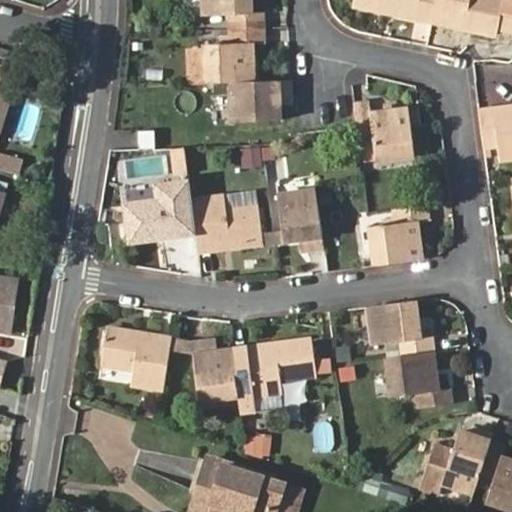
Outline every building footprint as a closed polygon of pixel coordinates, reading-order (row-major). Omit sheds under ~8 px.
[(232,14),(233,29),(263,29),(263,13),(251,13),(250,0),(207,0),(208,15),(232,14)] [(431,19),(435,0),(355,0),(355,3),(431,19)] [(511,0),(435,0),(431,19),(497,33),(499,25),(511,27),(511,0)] [(208,46),(210,83),(234,83),(253,82),(253,44),(264,43),(263,29),(233,29),(235,45),(208,46)] [(0,129),(16,74),(0,68),(0,129)] [(253,82),(234,83),(235,121),(281,119),(280,96),(291,96),(291,81),(253,82)] [(358,125),(360,136),(375,134),(379,159),(414,154),(410,125),(409,111),(372,114),(371,103),(355,105),(358,125)] [(511,103),(479,108),(483,145),(498,143),(500,157),(511,155),(511,103)] [(139,130),(140,147),(158,146),(157,130),(139,130)] [(172,146),(175,172),(189,170),(186,145),(172,146)] [(210,170),(206,151),(191,154),(193,173),(210,170)] [(0,170),(20,177),(25,163),(2,155),(1,159),(0,158),(0,170)] [(133,240),(197,233),(193,201),(191,182),(158,187),(159,202),(128,206),(133,240)] [(126,192),(128,206),(159,202),(158,187),(126,192)] [(324,246),(316,192),(280,196),(286,238),(307,236),(309,247),(324,246)] [(197,233),(200,251),(263,242),(259,207),(228,210),(225,196),(193,201),(197,233)] [(426,205),(395,209),(397,224),(372,228),(377,266),(422,259),(416,221),(427,220),(426,205)] [(16,278),(0,274),(0,327),(7,328),(16,278)] [(415,302),(371,308),(376,343),(399,341),(401,357),(434,353),(432,337),(420,338),(415,302)] [(133,383),(164,388),(172,340),(109,329),(103,363),(136,369),(133,383)] [(311,340),(233,349),(238,384),(254,382),(255,393),(282,390),(281,378),(316,374),(311,340)] [(238,384),(233,349),(210,352),(208,342),(193,344),(201,399),(239,395),(239,394),(238,384)] [(352,360),(351,347),(338,348),(340,362),(352,360)] [(439,390),(434,353),(401,357),(389,358),(393,396),(420,393),(422,407),(451,404),(450,389),(439,390)] [(356,379),(356,367),(343,368),(344,381),(356,379)] [(254,382),(238,384),(239,394),(255,393),(254,382)] [(282,390),(255,393),(257,407),(284,405),(282,390)] [(482,472),(492,442),(494,436),(471,427),(469,435),(461,433),(455,452),(435,445),(425,476),(444,482),(475,492),(482,472)] [(511,460),(502,457),(505,446),(492,442),(482,472),(496,476),(488,501),(511,509),(511,460)] [(299,511),(306,495),(208,462),(191,511),(299,511)] [(444,482),(425,476),(421,488),(440,494),(444,482)] [(377,485),(367,482),(365,489),(374,492),(377,485)]
